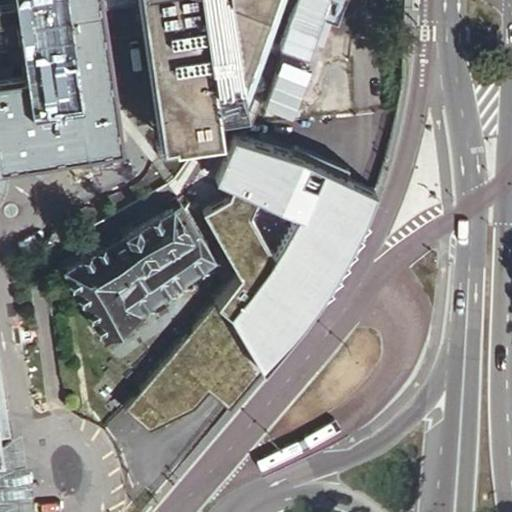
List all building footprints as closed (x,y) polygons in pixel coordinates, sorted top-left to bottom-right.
[(99,6),(98,0),(0,0),(0,164),(119,146),(99,6)] [(137,0),(158,141),(218,132),(214,106),(242,102),(239,77),(266,0),(137,0)] [(212,278),(240,292),(257,302),(273,311),(294,284),(350,152),(370,28),(371,0),(276,0),(264,38),(297,55),(258,156),(212,278)] [(179,201),(64,268),(88,311),(84,314),(97,328),(104,338),(132,320),(133,321),(147,311),(143,306),(213,258),(197,232),(214,196),(195,186),(182,207),(179,201)] [(240,292),(212,278),(159,379),(173,386),(187,394),(240,292)] [(33,511),(22,432),(18,434),(11,438),(6,443),(0,449),(0,511),(33,511)]
